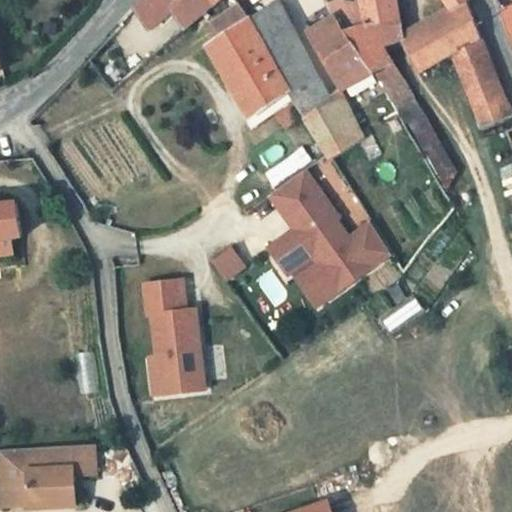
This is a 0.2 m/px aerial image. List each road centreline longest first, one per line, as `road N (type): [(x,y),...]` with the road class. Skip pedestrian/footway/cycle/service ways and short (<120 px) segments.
road 1 (residential): [(168,511),(119,394),(101,248),(13,115)]
road 2 (unclassified): [(13,115),(122,0)]
